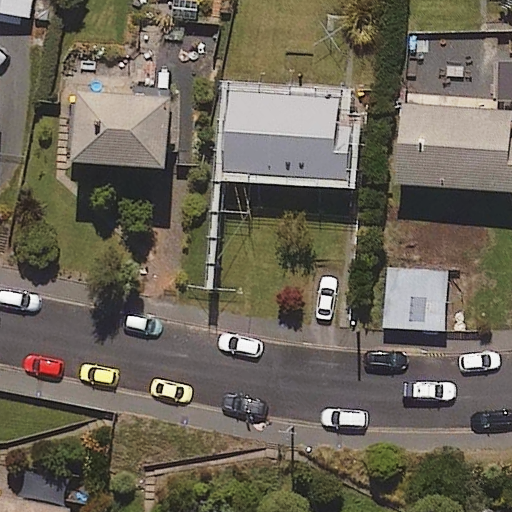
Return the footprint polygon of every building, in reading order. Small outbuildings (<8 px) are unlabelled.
[(36,0),(0,0),(0,15),(34,19),(36,0)] [(185,66),(91,64),(87,174),(182,177),(185,66)] [(511,65),(498,65),(496,105),(511,105),(511,65)] [(11,95),(0,94),(0,165),(7,166),(11,95)] [(363,102),(237,96),(233,178),(359,185),(363,102)] [(511,117),(401,111),(396,195),(511,202),(511,147),(510,147),(511,117)] [(454,338),(452,272),(405,274),(406,339),(454,338)] [(54,511),(0,501),(0,511),(54,511)]
